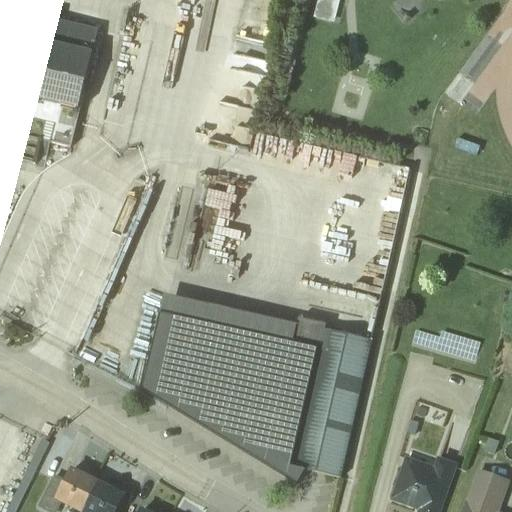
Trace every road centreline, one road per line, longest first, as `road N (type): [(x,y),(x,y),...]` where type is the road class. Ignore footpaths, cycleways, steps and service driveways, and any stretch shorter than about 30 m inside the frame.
road 1 (unknown): [(192,150),(280,189),(299,226),(292,268),(281,287),(251,299),(142,268)]
road 2 (residential): [(232,511),(0,369)]
road 3 (unknown): [(17,378),(53,334),(116,186)]
road 4 (unknown): [(113,3),(108,61),(69,174)]
road 5 (unknown): [(163,131),(209,62),(231,0)]
road 6 (unknown): [(69,174),(54,184),(0,291)]
road 7 (unknown): [(113,3),(155,11),(146,98)]
road 8 (unknown): [(142,268),(192,150)]
